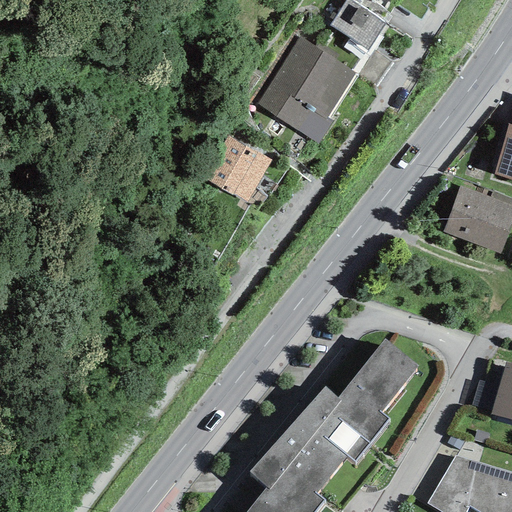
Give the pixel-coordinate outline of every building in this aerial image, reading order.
[(346,0),(329,26),(367,51),(385,24),(349,0),(346,0)] [(300,37),(257,104),(318,144),(333,121),(327,118),(354,73),(300,37)] [(511,124),(509,124),(494,174),(511,179),(511,124)] [(227,136),(203,178),(247,203),(271,160),(227,136)] [(499,253),(511,218),(511,199),(493,192),(490,199),(460,187),(443,232),(499,253)] [(246,511),(315,511),(325,500),(317,494),(347,456),(355,462),(389,420),(381,413),(417,367),(384,339),(337,398),(325,386),(249,472),(266,487),(246,511)] [(511,364),(506,362),(491,415),(511,421),(511,364)] [(489,434),(477,430),(473,441),(486,445),(489,434)] [(460,450),(466,441),(453,433),(447,442),(460,450)] [(511,511),(511,472),(457,455),(428,503),(442,511),(466,511),(470,507),(478,511),(511,511)]
